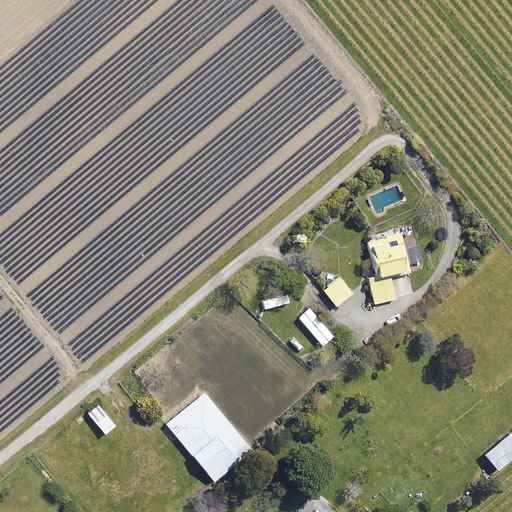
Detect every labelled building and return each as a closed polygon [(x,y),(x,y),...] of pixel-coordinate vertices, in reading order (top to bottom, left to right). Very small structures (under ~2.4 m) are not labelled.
[(395,299),(389,277),(406,272),(394,230),(380,235),(381,238),(365,243),(372,269),(363,272),(373,306),(395,299)] [(415,246),(405,249),(409,264),(420,261),(415,246)] [(350,294),(337,277),(320,290),(334,307),(350,294)] [(250,449),(202,391),(164,423),(212,481),(250,449)] [(95,402),(84,411),(101,434),(112,425),(95,402)] [(511,454),(511,428),(511,427),(479,454),(492,470),(511,454)]
